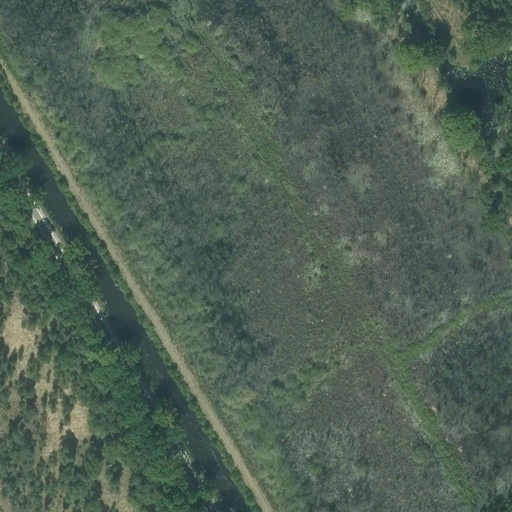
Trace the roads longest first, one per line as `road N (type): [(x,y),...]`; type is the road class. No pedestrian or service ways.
road 1 (track): [(269,511),(0,51)]
road 2 (tertiary): [(212,511),(0,155)]
road 3 (track): [(423,0),(454,51),(469,57),(511,31)]
